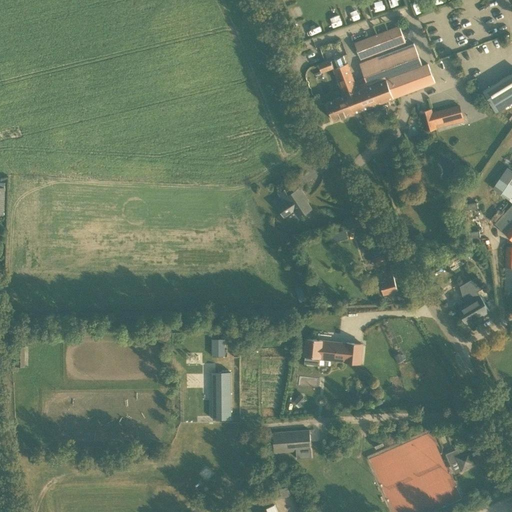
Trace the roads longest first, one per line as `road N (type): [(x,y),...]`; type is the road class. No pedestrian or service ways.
road 1 (unclassified): [(456,347),(330,155),(265,0)]
road 2 (unclassified): [(511,455),(456,347)]
